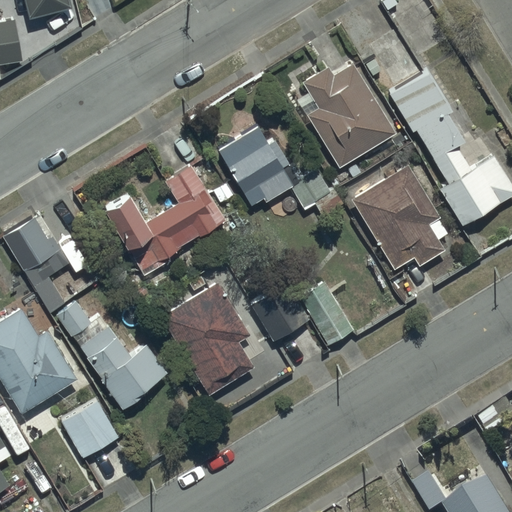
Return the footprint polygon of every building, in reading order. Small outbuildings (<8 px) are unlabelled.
[(16,0),(20,15),(65,6),(63,0),(16,0)] [(10,16),(0,17),(0,60),(17,57),(10,16)] [(322,96),(306,104),(342,160),(397,123),(351,53),(334,64),(329,57),(306,72),(322,96)] [(435,57),(389,82),(413,121),(419,118),(449,173),(443,176),(463,214),(511,187),(511,175),(495,144),(471,157),(459,135),(466,131),(449,99),(456,95),(435,57)] [(258,117),(221,140),(252,195),(265,188),(267,192),(289,179),(302,200),(330,184),(316,159),(304,166),(281,125),(268,133),(258,117)] [(439,209),(442,206),(409,152),(353,187),(397,259),(414,248),(418,255),(445,238),(440,231),(449,225),(439,209)] [(132,176),(105,191),(138,248),(146,243),(154,257),(229,215),(195,156),(169,172),(180,192),(151,209),(132,176)] [(2,227),(4,229),(50,307),(65,298),(48,270),(71,257),(54,229),(49,232),(35,207),(2,227)] [(326,272),(301,286),(329,334),(354,320),(326,272)] [(285,273),(251,296),(274,332),(309,309),(285,273)] [(223,274),(165,306),(210,386),(257,360),(240,330),(251,324),(223,274)] [(74,295),(56,309),(72,329),(90,315),(74,295)] [(21,297),(0,309),(0,364),(21,402),(78,370),(49,318),(37,325),(21,297)] [(126,343),(109,318),(80,339),(122,398),(170,365),(145,330),(126,343)] [(96,392),(64,413),(85,446),(118,425),(96,392)] [(0,479),(10,473),(0,456),(0,450),(13,443),(0,422),(0,479)] [(412,481),(430,509),(446,498),(428,470),(412,481)] [(508,511),(486,476),(442,503),(447,511),(508,511)]
